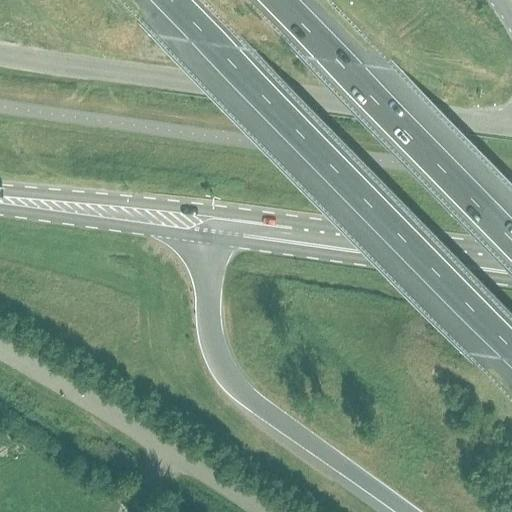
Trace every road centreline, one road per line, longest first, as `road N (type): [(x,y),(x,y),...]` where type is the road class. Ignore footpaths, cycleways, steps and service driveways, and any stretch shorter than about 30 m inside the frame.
road 1 (unclassified): [(511,129),(0,56)]
road 2 (motorway): [(169,0),(511,348)]
road 3 (motorway): [(215,227),(212,336),(226,376),(255,406),(404,511)]
road 4 (motorway): [(511,239),(276,0)]
road 5 (unclassified): [(259,511),(0,348)]
road 6 (primary): [(511,268),(215,227)]
road 7 (primary): [(215,227),(0,200)]
